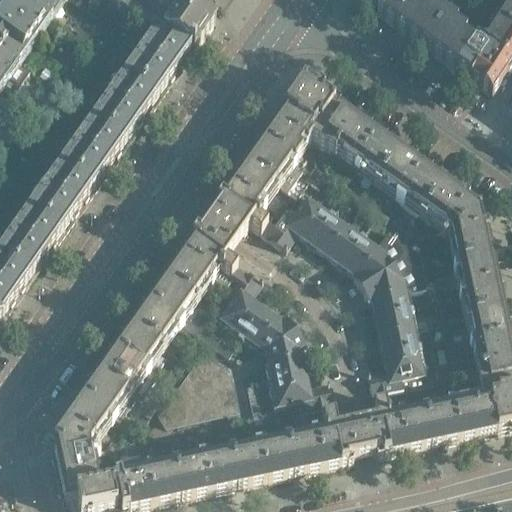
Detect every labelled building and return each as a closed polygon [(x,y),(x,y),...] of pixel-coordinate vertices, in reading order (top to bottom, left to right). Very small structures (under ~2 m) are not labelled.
[(50,23),(66,0),(19,0),(19,1),(50,23)] [(93,4),(87,0),(83,0),(81,4),(89,9),(93,4)] [(109,0),(121,8),(127,0),(109,0)] [(185,6),(176,0),(127,0),(121,8),(154,31),(156,31),(160,33),(165,32),(166,33),(185,6)] [(362,0),(358,6),(393,32),(411,7),(415,1),(412,0),(362,0)] [(457,8),(461,4),(456,0),(452,5),(457,8)] [(0,55),(18,69),(50,23),(19,1),(0,27),(0,55)] [(89,9),(81,4),(78,9),(86,15),(89,9)] [(462,12),(465,7),(461,4),(457,8),(462,12)] [(511,70),(511,5),(504,17),(500,14),(494,23),(489,31),(493,34),(482,51),(511,70)] [(194,57),(215,28),(185,6),(166,33),(166,38),(194,57)] [(425,54),(450,19),(442,13),(437,20),(425,11),(422,14),(411,7),(393,32),(425,54)] [(106,29),(111,23),(105,18),(100,25),(106,29)] [(511,70),(482,51),(482,52),(476,48),(474,51),(463,43),(466,40),(453,31),(458,25),(450,19),(425,54),(492,101),(511,70)] [(113,34),(117,27),(111,23),(106,29),(113,34)] [(102,35),(106,29),(100,25),(96,31),(102,35)] [(108,40),(113,34),(106,29),(102,35),(108,40)] [(142,39),(134,33),(131,39),(139,44),(142,39)] [(162,103),(194,57),(166,38),(162,39),(154,50),(152,49),(130,80),(162,103)] [(139,44),(131,39),(127,44),(135,50),(139,44)] [(0,94),(18,69),(0,55),(0,94)] [(74,74),(79,68),(72,64),(68,70),(74,74)] [(80,79),(85,73),(79,68),(74,74),(80,79)] [(70,81),(74,74),(68,70),(64,76),(70,81)] [(76,85),(80,79),(74,74),(70,81),(76,85)] [(130,148),(162,103),(130,80),(98,125),(130,148)] [(377,143),(321,103),(323,101),(317,96),(315,99),(303,90),(263,147),(295,170),(296,170),(295,169),(302,159),(299,156),(304,150),(307,152),(312,145),(325,155),(326,154),(334,160),(337,156),(343,161),(341,164),(354,174),(353,175),(354,175),(377,143)] [(42,120),(47,113),(40,109),(36,115),(42,120)] [(48,124),(53,118),(47,113),(42,120),(48,124)] [(38,126),(42,120),(36,115),(32,121),(33,123),(38,126)] [(44,130),(48,124),(42,120),(38,126),(42,129),(44,130)] [(42,129),(38,126),(33,123),(22,139),(31,145),(42,129)] [(98,193),(130,148),(98,125),(66,171),(98,193)] [(19,162),(31,145),(22,139),(10,155),(14,159),(19,162)] [(399,207),(422,175),(377,143),(354,175),(399,207)] [(263,215),(295,170),(263,147),(231,192),(263,215)] [(14,159),(10,155),(8,154),(4,160),(10,165),(14,159)] [(21,163),(19,162),(14,159),(10,165),(16,169),(21,163)] [(0,166),(6,171),(10,165),(4,160),(0,165),(0,166)] [(12,175),(16,169),(10,165),(6,171),(12,175)] [(66,238),(98,193),(66,171),(34,216),(66,238)] [(311,185),(316,177),(309,172),(303,179),(311,185)] [(444,239),(467,207),(422,175),(399,207),(444,239)] [(318,191),(324,183),(316,177),(311,185),(318,191)] [(305,193),(311,185),(303,179),(298,187),(305,193)] [(313,198),(318,191),(311,185),(305,193),(313,198)] [(337,199),(342,191),(334,186),(329,193),(337,199)] [(344,204),(349,196),(342,191),(337,199),(344,204)] [(244,241),(250,233),(260,240),(267,230),(258,223),(263,215),(231,192),(216,213),(219,216),(206,234),(200,242),(197,240),(182,261),(215,284),(220,275),(230,282),(237,273),(226,265),(235,254),(244,241)] [(352,209),(357,202),(349,196),(344,204),(352,209)] [(360,215),(365,208),(357,202),(352,209),(360,215)] [(295,240),(315,212),(318,209),(309,203),(294,225),(286,219),(280,227),(274,235),(267,230),(260,240),(286,258),(287,257),(286,256),(297,241),(295,240)] [(286,219),(291,211),(284,206),(279,214),(286,219)] [(498,290),(483,220),(480,216),(467,207),(444,239),(447,241),(459,299),(498,290)] [(368,220),(373,213),(365,208),(360,215),(368,220)] [(326,262),(346,234),(348,231),(318,209),(315,212),(295,240),(297,241),(306,248),(305,250),(313,256),(314,254),(326,262)] [(375,226),(380,218),(373,213),(368,220),(375,226)] [(280,227),(286,219),(279,214),(273,222),(280,227)] [(34,283),(66,238),(34,216),(2,261),(34,283)] [(382,231),(388,223),(380,218),(375,226),(382,231)] [(409,241),(414,234),(406,228),(402,235),(409,241)] [(357,284),(377,256),(376,256),(379,252),(348,231),(346,234),(326,262),(338,270),(336,272),(344,278),(346,276),(355,283),(357,284)] [(417,246),(422,239),(414,234),(409,241),(417,246)] [(426,295),(418,260),(389,238),(379,252),(376,256),(377,256),(357,284),(355,283),(353,286),(368,310),(372,309),(371,306),(404,299),(405,300),(409,299),(426,295)] [(0,330),(34,283),(2,261),(0,263),(0,330)] [(181,331),(210,290),(215,284),(182,261),(149,308),(181,331)] [(442,277),(440,268),(432,270),(434,279),(442,277)] [(250,307),(257,298),(261,292),(262,292),(263,291),(237,273),(230,282),(237,287),(232,295),(227,302),(224,306),(232,311),(218,331),(225,335),(247,304),(250,307)] [(444,287),(442,277),(434,279),(436,288),(444,287)] [(227,302),(232,295),(225,289),(219,297),(227,302)] [(510,344),(498,290),(459,299),(470,352),(510,344)] [(221,310),(224,306),(227,302),(219,297),(214,305),(221,310)] [(416,335),(409,299),(405,300),(404,299),(371,306),(372,309),(374,320),(372,320),(374,330),(376,330),(379,343),(416,335)] [(441,311),(439,303),(431,305),(432,313),(441,311)] [(259,350),(277,326),(266,318),(267,316),(259,311),(258,312),(250,307),(247,304),(225,335),(255,357),(259,351),(259,350)] [(148,378),(181,331),(149,308),(115,355),(148,378)] [(443,320),(441,311),(432,313),(434,322),(443,320)] [(445,329),(443,320),(434,322),(436,331),(445,329)] [(306,355),(299,345),(286,325),(280,328),(277,326),(259,350),(259,351),(264,354),(271,364),(272,370),(302,364),(301,359),(306,355)] [(447,339),(445,329),(436,331),(438,340),(447,339)] [(205,347),(210,340),(203,335),(198,342),(205,347)] [(425,373),(416,335),(379,343),(382,357),(380,358),(382,367),(384,367),(387,379),(387,381),(425,373)] [(449,348),(447,339),(438,340),(440,350),(449,348)] [(213,353),(218,345),(210,340),(205,347),(213,353)] [(511,355),(510,344),(470,352),(474,369),(478,368),(480,376),(476,377),(478,386),(477,387),(480,403),(472,405),(473,409),(465,411),(464,407),(452,410),(452,413),(460,448),(511,436),(511,355)] [(220,358),(225,351),(218,345),(213,353),(220,358)] [(451,357),(449,348),(440,350),(442,358),(451,357)] [(227,363),(233,356),(225,351),(220,358),(227,363)] [(115,424),(148,378),(115,355),(82,402),(115,424)] [(187,370),(192,362),(185,357),(180,365),(187,370)] [(453,367),(451,357),(442,358),(444,368),(453,367)] [(237,417),(232,389),(224,376),(202,361),(165,413),(176,429),(237,417)] [(309,386),(307,376),(305,377),(302,364),(272,370),(264,371),(272,407),(309,399),(309,395),(307,386),(309,386)] [(181,378),(187,370),(180,365),(174,373),(181,378)] [(403,398),(401,388),(427,382),(425,373),(387,381),(387,379),(369,383),(369,382),(367,382),(374,413),(385,410),(384,402),(394,400),(403,398)] [(456,385),(455,377),(454,376),(445,378),(447,387),(456,385)] [(447,387),(445,378),(436,380),(438,389),(447,387)] [(458,395),(456,385),(447,387),(449,397),(458,395)] [(449,397),(447,387),(438,389),(440,399),(449,397)] [(334,421),(328,391),(326,391),(326,392),(309,395),(309,399),(272,407),(274,416),(297,411),(299,420),(303,419),(312,417),(321,415),(323,424),(334,421)] [(258,401),(256,392),(247,394),(249,403),(258,401)] [(414,404),(412,396),(403,398),(405,406),(414,404)] [(405,406),(403,398),(394,400),(395,408),(405,406)] [(260,410),(258,401),(249,403),(251,412),(260,410)] [(154,511),(147,478),(147,474),(100,484),(100,480),(111,478),(109,467),(98,470),(94,453),(115,424),(82,402),(48,450),(53,454),(65,510),(66,510),(66,511),(154,511)] [(153,418),(158,410),(151,405),(146,413),(153,418)] [(262,419),(260,410),(251,412),(253,421),(262,419)] [(406,459),(399,424),(398,421),(388,423),(385,410),(374,413),(376,426),(337,434),(334,421),(323,424),(325,436),(316,438),(316,442),(324,477),(349,471),(348,467),(374,462),(380,460),(381,464),(406,459)] [(460,448),(452,413),(452,410),(398,421),(399,424),(406,459),(460,448)] [(147,426),(153,418),(146,413),(140,421),(147,426)] [(314,426),(312,417),(303,419),(305,428),(314,426)] [(264,428),(262,419),(253,421),(255,430),(264,428)] [(305,428),(303,419),(299,420),(294,421),(296,430),(305,428)] [(236,435),(234,426),(225,428),(227,437),(236,435)] [(227,437),(225,428),(216,430),(218,439),(227,437)] [(182,455),(178,438),(169,440),(171,449),(172,457),(182,455)] [(324,477),(316,442),(316,438),(259,450),(260,454),(267,489),(324,477)] [(172,457),(171,449),(161,451),(163,459),(172,457)] [(267,489),(260,454),(259,450),(203,462),(204,466),(211,501),(267,489)] [(158,511),(211,501),(204,466),(203,462),(147,474),(147,478),(154,511),(158,511)]
